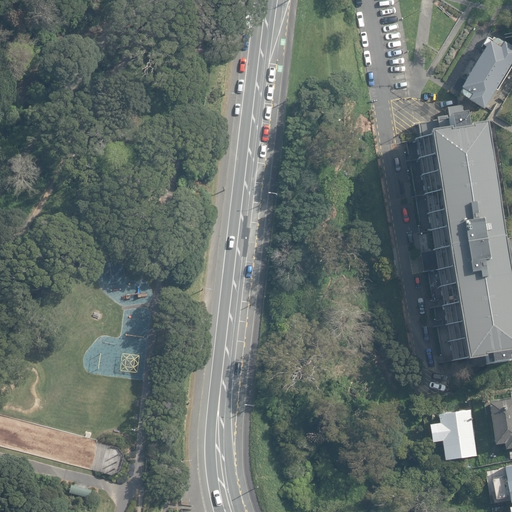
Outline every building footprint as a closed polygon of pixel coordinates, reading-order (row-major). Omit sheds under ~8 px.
[(465,94),(486,107),(511,63),(511,43),(500,36),(498,35),(496,35),(494,36),(493,38),(492,37),(490,36),(489,36),(488,36),(488,37),(484,44),(487,46),(466,80),(460,76),(452,88),(461,93),(462,93),(465,94)] [(485,356),(486,364),(507,361),(505,351),(511,349),(511,294),(485,129),(465,132),(460,107),(447,109),(448,117),(426,121),(426,124),(414,126),(416,139),(453,362),(485,356)] [(504,443),(505,450),(511,448),(511,399),(488,403),(495,445),(504,443)] [(477,456),(470,410),(438,415),(439,423),(429,424),(432,443),(442,442),(445,460),(477,456)] [(511,502),(511,465),(503,467),(510,503),(511,502)] [(91,490),(71,485),(70,493),(89,498),(91,490)] [(491,511),(462,502),(458,511),(491,511)]
